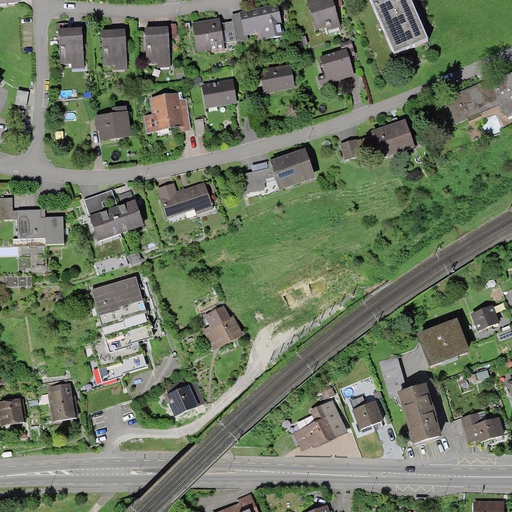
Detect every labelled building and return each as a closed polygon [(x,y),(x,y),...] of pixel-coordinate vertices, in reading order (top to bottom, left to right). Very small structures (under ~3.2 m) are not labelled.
[(306,0),(317,30),(325,28),(327,32),(342,27),(335,8),(332,0),(306,0)] [(341,0),(332,0),(335,8),(343,6),(341,0)] [(370,0),(394,55),(428,40),(421,25),(410,0),(370,0)] [(278,4),(240,13),(240,14),(245,36),(248,35),(259,32),(261,42),(285,36),(278,4)] [(233,22),(233,21),(237,41),(236,41),(236,44),(249,41),(248,35),(245,36),(240,14),(231,15),(233,22)] [(220,19),(192,23),(197,51),(211,49),(212,52),(225,50),(224,43),(220,24),(220,19)] [(224,43),(236,41),(237,41),(233,21),(233,22),(220,24),(224,43)] [(170,67),(167,27),(145,29),(148,64),(157,63),(158,68),(170,67)] [(84,68),(82,28),(58,30),(60,64),(73,64),(73,68),(84,68)] [(127,70),(125,30),(103,32),(105,66),(114,66),(115,70),(127,70)] [(342,50),(319,57),(323,68),(321,68),(323,76),(319,77),(321,86),(355,75),(350,60),(349,57),(355,55),(351,41),(340,44),(342,50)] [(291,64),(259,71),(264,94),(295,88),(291,64)] [(508,119),(511,116),(511,73),(491,82),(491,81),(483,84),(446,100),(457,124),(502,104),(508,119)] [(233,80),(202,86),(206,108),(237,103),(233,80)] [(28,106),(30,93),(19,92),(17,105),(28,106)] [(144,117),(147,134),(178,128),(184,127),(179,101),(178,95),(150,99),(153,115),(144,117)] [(185,100),(179,101),(184,127),(178,128),(179,133),(191,131),(185,100)] [(253,102),(240,105),(242,118),(256,115),(253,102)] [(106,109),(107,115),(127,112),(126,106),(106,109)] [(131,136),(127,112),(107,115),(94,118),(96,132),(99,131),(101,141),(131,136)] [(203,119),(194,121),(197,136),(205,134),(203,119)] [(381,160),(415,148),(405,120),(371,131),(373,135),(357,141),(361,153),(377,147),(381,160)] [(361,153),(357,141),(356,140),(340,145),(345,162),(362,156),(361,153)] [(305,150),(270,161),(277,180),(280,190),(315,178),(305,150)] [(268,165),(269,169),(245,174),(249,194),(264,191),(265,183),(277,180),(270,161),(268,165)] [(175,183),(157,189),(167,220),(195,211),(197,216),(214,210),(205,182),(177,191),(175,183)] [(85,201),(90,216),(89,217),(98,242),(143,225),(134,202),(118,208),(112,191),(85,201)] [(14,199),(0,199),(0,218),(18,218),(19,239),(13,239),(14,246),(65,245),(64,216),(47,217),(46,205),(40,205),(40,210),(14,211),(14,199)] [(139,252),(129,255),(132,266),(142,262),(139,252)] [(321,272),(307,279),(311,287),(322,282),(324,286),(350,274),(346,265),(341,267),(337,259),(319,267),(321,272)] [(31,276),(0,276),(0,288),(32,288),(31,276)] [(136,278),(91,290),(105,339),(92,343),(103,381),(123,375),(123,373),(146,367),(143,356),(139,343),(138,341),(153,337),(150,327),(146,315),(143,302),(139,290),(136,278)] [(307,279),(275,294),(288,321),(320,306),(311,287),(307,279)] [(210,327),(203,331),(213,351),(243,337),(233,316),(229,318),(224,307),(205,317),(210,327)] [(493,307),(472,315),(478,332),(500,324),(493,307)] [(457,321),(417,336),(421,346),(430,370),(470,355),(457,321)] [(511,331),(511,329),(496,334),(499,343),(511,337),(511,331)] [(399,396),(398,393),(409,389),(398,355),(378,362),(390,399),(399,396)] [(511,363),(510,358),(503,361),(506,369),(511,366),(511,363)] [(70,383),(46,387),(48,397),(52,424),(76,420),(70,383)] [(398,393),(399,396),(414,446),(443,438),(435,412),(426,384),(409,389),(398,393)] [(189,385),(166,396),(168,401),(175,416),(199,406),(189,385)] [(321,393),(324,400),(336,395),(332,388),(321,393)] [(360,430),(384,421),(376,402),(367,405),(363,396),(351,401),(354,411),(353,411),(360,430)] [(21,400),(0,402),(0,425),(0,426),(25,423),(22,407),(21,400)] [(293,433),(302,452),(314,447),(315,449),(348,434),(332,401),(310,411),(316,423),(293,433)] [(461,419),(468,443),(475,441),(476,444),(482,442),(505,435),(500,419),(481,424),(478,414),(461,419)] [(232,506),(218,511),(258,511),(251,495),(237,501),(239,504),(232,506)] [(503,511),(504,501),(473,501),(472,511),(503,511)]
